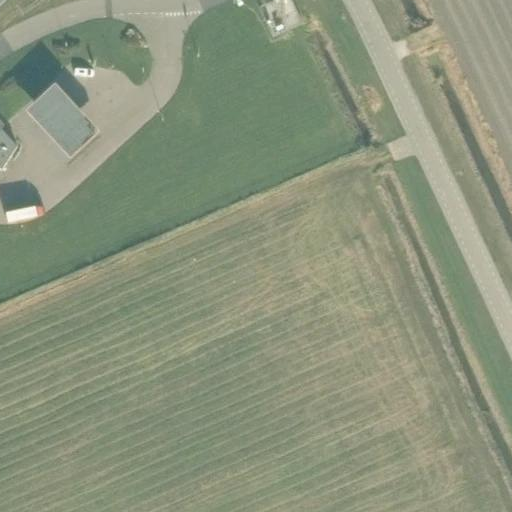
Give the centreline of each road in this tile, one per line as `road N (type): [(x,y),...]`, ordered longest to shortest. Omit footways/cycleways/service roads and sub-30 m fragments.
road 1 (secondary): [(354,0),(511,336)]
road 2 (tertiary): [(0,49),(84,11),(203,0)]
